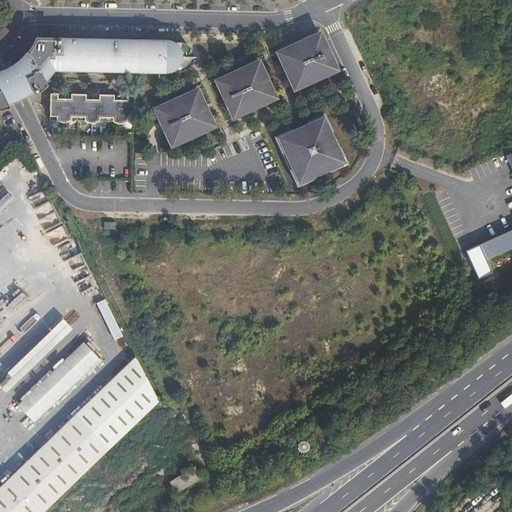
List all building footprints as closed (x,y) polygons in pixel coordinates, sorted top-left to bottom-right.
[(283,58),(279,59),(291,84),(294,83),(299,84),(300,87),(331,73),(330,70),(331,66),(334,64),(323,39),(320,41),(315,39),(314,36),(283,50),(284,53),(283,58)] [(23,67),(22,68),(22,70),(22,71),(23,73),(32,92),(46,85),(43,78),(42,77),(51,66),(65,66),(65,68),(80,69),(80,66),(106,67),(106,69),(121,69),(121,67),(135,67),(136,42),(121,42),(121,45),(118,45),(118,44),(117,43),(116,42),(116,41),(113,41),(113,42),(111,43),(111,44),(111,45),(107,45),(108,41),(80,41),(80,44),(77,44),(77,43),(76,42),(75,41),(74,40),(72,40),(71,41),(70,42),(70,43),(69,44),(66,44),(66,40),(36,40),(34,43),(32,48),(30,51),(27,55),(26,58),(26,60),(26,63),(25,64),(24,65),(23,66),(23,67)] [(183,43),(180,43),(136,42),(135,67),(135,68),(146,69),(146,71),(172,72),(176,72),(182,72),(186,70),(190,67),(192,63),(192,60),(193,57),(192,55),(191,51),(188,46),(183,43)] [(18,63),(23,73),(22,71),(22,70),(22,68),(23,67),(23,66),(24,65),(25,64),(26,63),(26,60),(26,58),(27,55),(24,58),(21,61),(18,63)] [(0,73),(0,90),(0,91),(8,84),(16,100),(21,98),(32,92),(23,73),(18,63),(14,66),(8,70),(5,71),(0,73)] [(221,86),(218,87),(230,112),(233,111),(237,112),(239,115),(269,101),(268,98),(270,94),(273,92),(261,68),(258,69),(254,67),(252,64),(222,78),(223,81),(221,86)] [(7,105),(16,100),(8,84),(0,91),(7,105)] [(32,92),(34,96),(47,86),(46,85),(32,92)] [(160,114),(157,115),(168,140),(171,139),(176,141),(177,143),(208,130),(206,126),(208,122),(211,120),(200,96),(197,97),(192,95),(191,92),(160,107),(162,109),(160,114)] [(134,121),(134,101),(50,99),(49,120),(56,120),(58,121),(61,123),(65,123),(69,122),(71,120),(84,120),(84,121),(85,121),(88,123),(91,124),(96,123),(99,121),(112,121),(113,122),(115,123),(118,124),(122,124),(126,123),(127,122),(127,121),(134,121)] [(297,127),(288,126),(290,130),(274,137),(297,187),(347,164),(324,114),(308,121),(306,117),(301,125),(297,127)] [(306,117),(288,126),(297,127),(301,125),(306,117)] [(511,228),(487,240),(495,256),(511,247),(511,151),(506,154),(511,167),(511,228)] [(487,259),(495,256),(487,240),(479,244),(487,259)] [(113,340),(122,336),(105,299),(96,304),(113,340)] [(0,385),(53,334),(50,331),(0,379),(0,385)] [(59,341),(53,334),(0,385),(0,387),(5,393),(59,341)] [(83,343),(17,406),(33,423),(100,359),(83,343)] [(43,511),(159,402),(135,356),(0,486),(0,511),(43,511)] [(169,482),(176,492),(201,477),(195,467),(169,482)]
